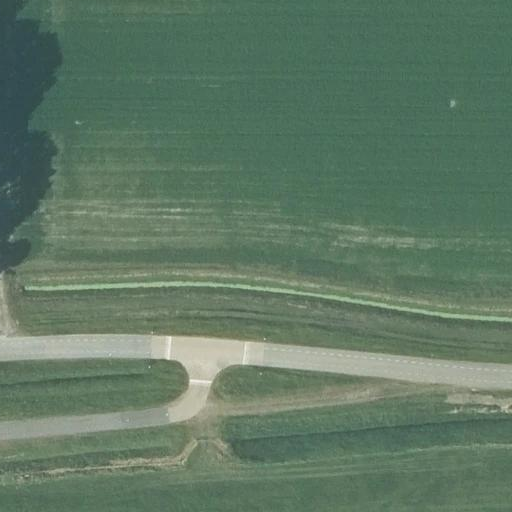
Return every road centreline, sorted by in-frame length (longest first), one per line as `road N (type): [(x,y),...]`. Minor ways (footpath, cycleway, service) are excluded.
road 1 (unclassified): [(511,377),(202,351)]
road 2 (unclassified): [(0,432),(185,410),(197,394),(202,351)]
road 3 (unclassified): [(202,351),(0,350)]
